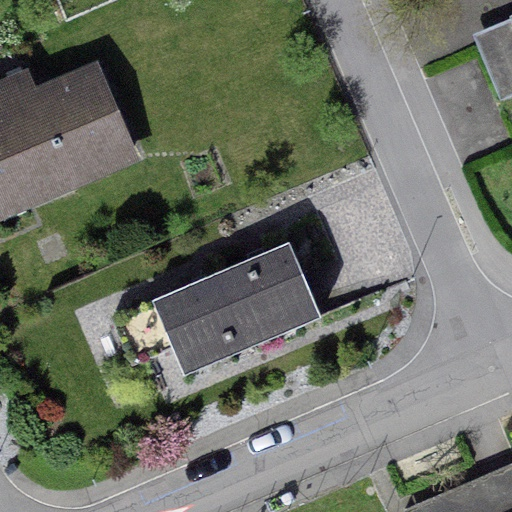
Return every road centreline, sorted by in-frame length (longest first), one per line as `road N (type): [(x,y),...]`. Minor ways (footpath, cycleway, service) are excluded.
road 1 (residential): [(499,377),(338,0)]
road 2 (residential): [(184,511),(499,377)]
